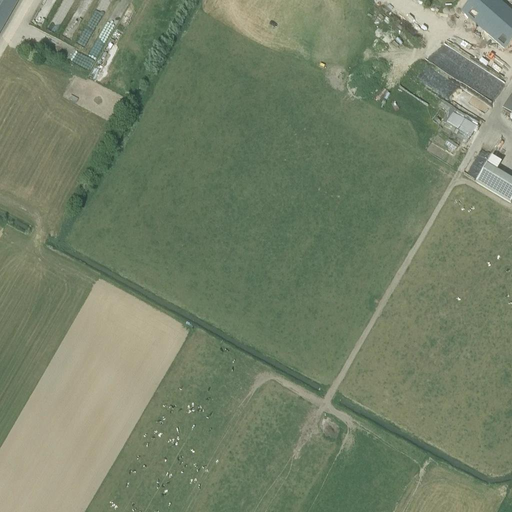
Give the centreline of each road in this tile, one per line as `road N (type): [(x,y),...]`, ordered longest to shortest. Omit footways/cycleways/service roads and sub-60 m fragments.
road 1 (track): [(296,449),(486,127)]
road 2 (track): [(94,284),(39,258),(36,221),(0,197)]
